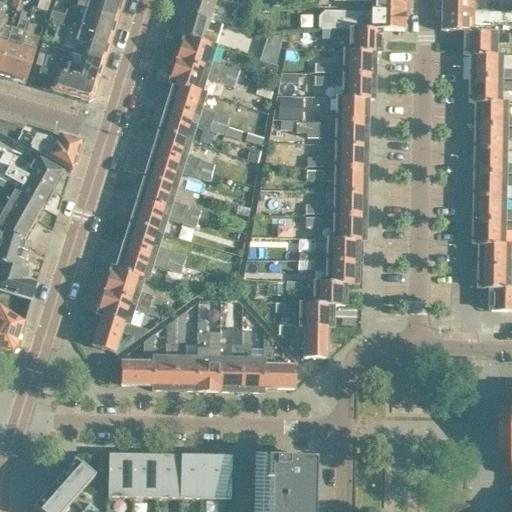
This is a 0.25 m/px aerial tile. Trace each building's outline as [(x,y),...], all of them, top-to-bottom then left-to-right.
[(38,0),(36,9),(46,12),(49,0),(38,0)] [(78,0),(78,3),(76,9),(94,14),(117,22),(124,0),(78,0)] [(186,0),(184,11),(209,19),(214,0),(186,0)] [(270,0),(256,0),(256,13),(271,13),(270,0)] [(476,0),(444,0),(444,12),(503,13),(503,8),(499,8),(500,3),(476,2),(476,0)] [(238,28),(245,6),(236,3),(229,25),(238,28)] [(346,31),(380,31),(404,32),(404,8),(372,7),(372,14),(324,12),(316,20),(317,31),(321,31),(346,31)] [(56,26),(61,28),(111,44),(117,22),(94,14),(76,9),(75,14),(65,11),(63,17),(51,13),(48,24),(56,26)] [(184,11),(176,36),(183,38),(201,43),(216,48),(223,23),(209,19),(184,11)] [(503,13),(444,12),(444,33),(467,33),(476,33),(476,25),(490,25),(490,21),(511,21),(511,13),(503,13)] [(0,63),(0,78),(10,81),(28,24),(29,20),(24,19),(26,14),(21,13),(16,29),(11,27),(11,28),(7,42),(0,63)] [(0,63),(7,42),(11,28),(6,26),(8,19),(0,16),(0,63)] [(28,24),(10,81),(25,85),(35,51),(39,37),(34,36),(37,27),(28,24)] [(85,46),(81,57),(104,64),(111,44),(61,28),(56,26),(51,41),(65,45),(64,46),(74,49),(76,43),(85,46)] [(321,31),(321,40),(350,41),(350,51),(380,52),(380,31),(346,31),(321,31)] [(267,38),(260,61),(275,66),(278,50),(282,33),(269,35),(269,38),(267,38)] [(511,34),(476,34),(476,33),(467,33),(467,58),(473,58),(473,57),(497,57),(498,43),(511,43),(511,34)] [(183,38),(176,62),(236,81),(239,71),(211,62),(216,48),(201,43),(183,38)] [(380,54),(380,52),(350,51),(350,53),(345,53),(345,64),(315,63),(315,74),(344,75),(344,76),(373,76),(374,54),(380,54)] [(38,54),(34,66),(40,68),(97,86),(104,64),(81,57),(71,54),(70,60),(60,57),(59,60),(38,54)] [(472,79),(472,81),(503,82),(503,79),(511,79),(511,70),(503,70),(503,57),(497,57),(473,57),(473,58),(472,79)] [(198,94),(198,93),(202,82),(233,91),(236,81),(176,62),(168,86),(173,87),(173,86),(198,94)] [(93,101),(97,86),(40,68),(38,75),(45,77),(41,90),(87,104),(93,101)] [(298,84),(298,75),(281,75),(279,83),(298,84)] [(314,78),(314,86),(344,87),(343,98),(367,99),(366,101),(372,101),(373,79),(373,76),(344,76),(344,78),(320,78),(314,78)] [(472,105),(478,105),(503,104),(503,92),(511,92),(511,83),(503,83),(503,82),(472,81),(472,105)] [(173,86),(173,87),(166,110),(226,129),(229,119),(198,109),(203,95),(198,93),(198,94),(173,86)] [(255,89),(253,96),(269,100),(271,93),(255,89)] [(320,111),(319,121),(324,121),(338,122),(338,124),(366,124),(366,122),(366,101),(367,99),(343,98),(338,98),(338,111),(320,111)] [(279,99),(278,120),(302,121),(303,99),(279,99)] [(477,126),(477,128),(507,129),(508,127),(511,126),(511,116),(508,117),(508,104),(503,104),(478,105),(477,126)] [(166,110),(158,133),(188,142),(193,127),(223,137),(226,129),(166,110)] [(0,119),(0,135),(70,173),(79,148),(76,144),(76,142),(59,138),(57,146),(36,140),(22,131),(24,127),(0,119)] [(280,122),(280,131),(296,131),(296,134),(307,134),(307,139),(325,140),(325,147),(336,147),(365,148),(366,126),(366,124),(338,124),(338,125),(324,125),(295,124),(295,123),(280,122)] [(477,128),(477,152),(507,152),(507,139),(511,139),(511,130),(507,130),(507,129),(477,128)] [(184,155),(188,142),(158,133),(151,156),(212,175),(215,165),(184,155)] [(261,148),(263,140),(246,135),(244,143),(261,148)] [(365,171),(365,148),(336,147),(336,159),(306,158),(306,168),(336,169),(336,171),(365,171)] [(4,152),(0,159),(0,162),(53,192),(63,174),(35,159),(31,167),(4,152)] [(259,154),(248,152),(246,163),(257,165),(259,154)] [(477,152),(476,175),(506,176),(506,174),(511,174),(511,164),(507,164),(507,152),(477,152)] [(151,156),(144,179),(174,188),(178,173),(209,183),(212,175),(151,156)] [(0,162),(0,181),(17,192),(16,194),(44,209),(53,192),(0,162)] [(335,181),(335,194),(364,195),(365,171),(336,171),(336,172),(306,172),(305,181),(335,181)] [(476,199),(506,200),(506,186),(511,186),(511,177),(506,178),(506,176),(476,175),(476,199)] [(169,201),(174,188),(144,179),(137,201),(198,220),(201,211),(169,201)] [(0,209),(4,211),(0,217),(0,230),(24,244),(44,209),(16,194),(17,192),(0,181),(0,209)] [(334,216),(334,218),(364,219),(364,195),(335,194),(334,207),(305,206),(305,215),(334,216)] [(506,200),(476,199),(475,223),(505,223),(505,221),(511,221),(511,212),(505,212),(506,200)] [(137,201),(130,224),(159,234),(164,219),(195,229),(198,220),(137,201)] [(363,243),(364,219),(334,218),(334,220),(305,219),(304,227),(333,228),(333,239),(357,240),(357,242),(363,243)] [(505,223),(475,223),(475,247),(481,247),(481,246),(505,246),(505,234),(511,234),(511,225),(505,225),(505,223)] [(155,248),(159,234),(130,224),(123,247),(183,266),(186,257),(155,248)] [(0,265),(19,271),(27,245),(24,244),(0,230),(0,265)] [(298,253),(297,263),(357,264),(357,242),(357,240),(333,239),(327,239),(326,254),(298,253)] [(481,247),(480,268),(511,269),(511,246),(505,246),(481,246),(481,247)] [(123,247),(115,270),(115,271),(140,280),(139,280),(144,282),(149,265),(180,275),(183,266),(123,247)] [(356,286),(357,264),(297,263),(297,271),(325,272),(325,282),(344,283),(344,286),(356,286)] [(0,292),(30,302),(31,302),(36,285),(26,282),(29,274),(19,271),(0,265),(0,292)] [(511,269),(480,268),(480,290),(492,290),(510,291),(511,290),(511,269)] [(136,292),(139,280),(140,280),(115,271),(115,270),(111,269),(104,293),(164,312),(167,302),(136,292)] [(332,305),(332,307),(343,307),(344,286),(344,283),(325,282),(287,282),(287,292),(313,293),(313,304),(332,305)] [(492,290),(491,312),(511,312),(511,290),(510,291),(492,290)] [(104,293),(97,316),(101,318),(126,325),(130,311),(161,321),(164,312),(104,293)] [(299,314),(298,327),(327,328),(327,329),(331,329),(332,307),(332,305),(313,304),(276,303),(276,313),(299,314)] [(0,309),(0,354),(10,355),(11,354),(16,350),(20,337),(23,325),(0,309)] [(173,392),(196,393),(196,360),(184,360),(184,345),(185,311),(175,319),(173,392)] [(120,335),(137,340),(148,332),(126,325),(101,318),(92,347),(114,354),(120,335)] [(165,359),(151,359),(150,387),(151,388),(151,392),(173,392),(175,319),(165,326),(165,345),(165,359)] [(303,336),(303,359),(326,360),(327,329),(327,328),(298,327),(278,326),(278,336),(303,336)] [(218,393),(240,394),(242,329),(232,329),(219,329),(219,353),(218,393)] [(242,329),(240,394),(262,394),(262,390),(263,362),(251,362),(251,347),(252,330),(242,329)] [(150,387),(151,359),(151,337),(142,344),(142,364),(120,364),(120,387),(150,387)] [(196,360),(196,393),(218,393),(219,353),(207,353),(207,337),(197,337),(196,360)] [(263,351),(263,362),(262,390),(293,391),(294,368),(272,367),(273,351),(263,351)] [(501,432),(501,453),(507,453),(511,453),(511,511),(511,411),(508,411),(502,411),(501,432)] [(107,500),(131,500),(132,457),(107,456),(107,457),(107,500)] [(132,457),(131,500),(156,501),(157,457),(132,457)] [(156,501),(180,501),(180,458),(157,457),(156,501)] [(180,501),(203,502),(204,458),(180,458),(180,501)] [(204,458),(203,502),(228,502),(229,459),(204,458)] [(254,459),(254,460),(253,469),(253,479),(252,479),(252,497),(251,511),(313,511),(315,479),(315,470),(315,461),(307,461),(267,460),(254,459)] [(73,462),(52,486),(72,503),(93,479),(74,463),(73,462)] [(35,511),(63,511),(72,503),(52,486),(32,509),(33,510),(35,511)]
